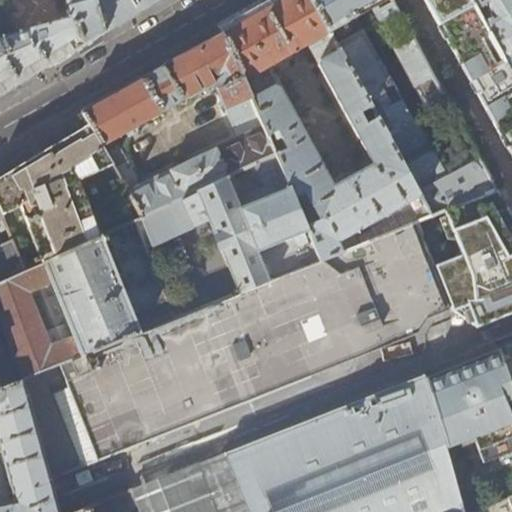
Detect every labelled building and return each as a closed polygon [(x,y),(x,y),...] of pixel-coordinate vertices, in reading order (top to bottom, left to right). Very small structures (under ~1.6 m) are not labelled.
[(94,0),(0,0),(0,96),(34,76),(103,34),(94,0)] [(94,0),(103,34),(121,23),(144,10),(160,0),(94,0)] [(416,221),(429,216),(310,0),(280,0),(274,4),(223,33),(274,154),(319,260),(360,244),(354,232),(369,224),(376,237),(416,221)] [(444,101),(389,0),(310,0),(429,216),(442,211),(494,190),(495,189),(445,101),(444,101)] [(421,0),(511,161),(511,76),(481,21),(475,10),(469,0),(421,0)] [(511,0),(469,0),(475,10),(484,6),(490,16),(481,21),(511,76),(511,0)] [(140,217),(274,154),(223,33),(151,73),(81,112),(88,125),(140,217)] [(0,177),(0,213),(6,228),(11,240),(24,271),(99,236),(134,220),(140,217),(88,125),(52,147),(26,162),(0,177)] [(319,260),(274,154),(140,217),(134,220),(147,252),(208,221),(238,293),(319,260)] [(511,313),(511,221),(494,190),(442,211),(459,254),(432,265),(450,311),(455,313),(456,312),(473,324),(473,326),(475,328),(511,313)] [(0,281),(24,271),(11,240),(0,244),(0,230),(6,228),(0,213),(0,281)] [(147,252),(134,220),(99,236),(132,316),(168,303),(147,252)] [(375,350),(415,334),(426,319),(448,310),(450,311),(432,265),(416,221),(376,237),(360,244),(319,260),(238,293),(139,333),(21,380),(0,388),(0,511),(16,511),(54,498),(49,479),(86,464),(159,435),(215,411),(375,350)] [(132,316),(99,236),(24,271),(0,281),(0,320),(18,370),(21,380),(139,333),(132,316)] [(511,398),(511,396),(502,363),(498,351),(461,365),(423,380),(444,449),(457,444),(472,438),(474,443),(481,464),(496,458),(511,452),(511,451),(511,430),(511,431),(500,403),(511,398)] [(462,511),(444,449),(423,380),(422,375),(165,476),(129,490),(136,506),(138,511),(462,511)] [(459,449),(474,443),(472,438),(457,444),(459,449)] [(498,463),(511,457),(511,452),(496,458),(498,463)] [(129,490),(73,511),(87,511),(86,508),(89,507),(91,511),(120,511),(136,506),(129,490)] [(511,511),(511,494),(468,511),(511,511)] [(56,511),(56,508),(54,498),(16,511),(56,511)]
